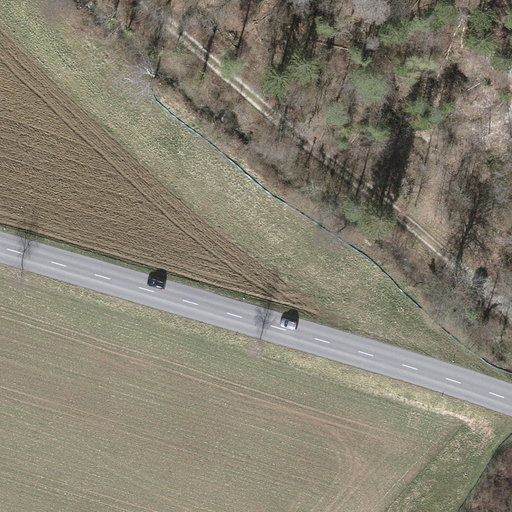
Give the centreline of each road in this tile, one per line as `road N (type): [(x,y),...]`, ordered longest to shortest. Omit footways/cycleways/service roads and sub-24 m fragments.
road 1 (secondary): [(0,246),(511,399)]
road 2 (track): [(511,289),(146,0)]
